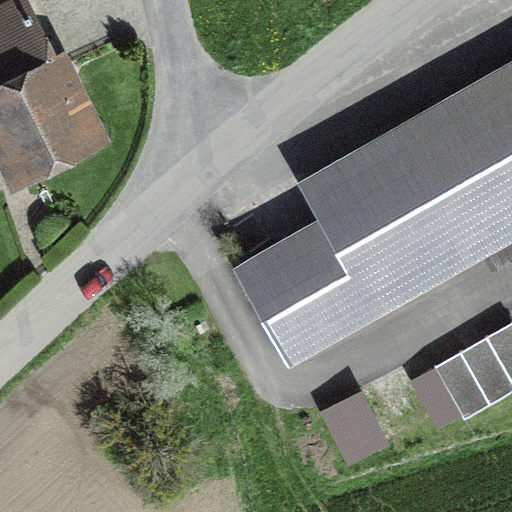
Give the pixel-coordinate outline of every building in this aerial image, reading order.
[(32,0),(0,0),(0,146),(13,175),(96,137),(32,0)] [(511,64),(296,184),(317,222),(232,269),(288,368),(511,243),(511,64)] [(511,319),(433,361),(461,414),(511,387),(511,319)] [(406,362),(364,382),(381,417),(391,436),(432,415),(406,362)] [(337,439),(381,417),(364,382),(320,404),(337,439)]
